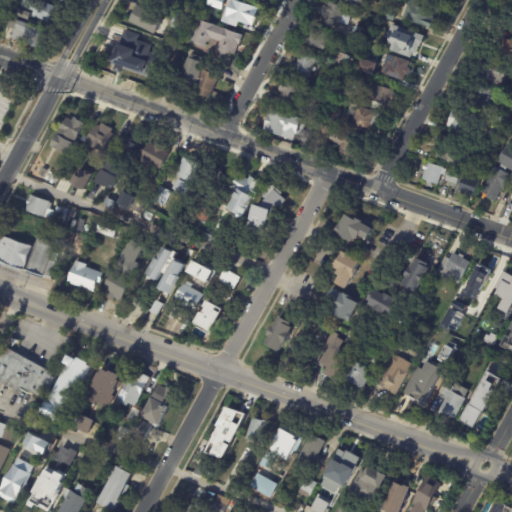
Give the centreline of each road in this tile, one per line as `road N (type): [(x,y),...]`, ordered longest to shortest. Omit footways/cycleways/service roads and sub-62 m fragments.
road 1 (tertiary): [(473,463),(0,289)]
road 2 (residential): [(327,173),(141,511)]
road 3 (tertiary): [(377,189),(59,77)]
road 4 (tertiary): [(377,189),(478,0)]
road 5 (residential): [(295,0),(223,135)]
road 6 (tertiary): [(511,238),(377,189)]
road 7 (tertiary): [(59,77),(0,184)]
